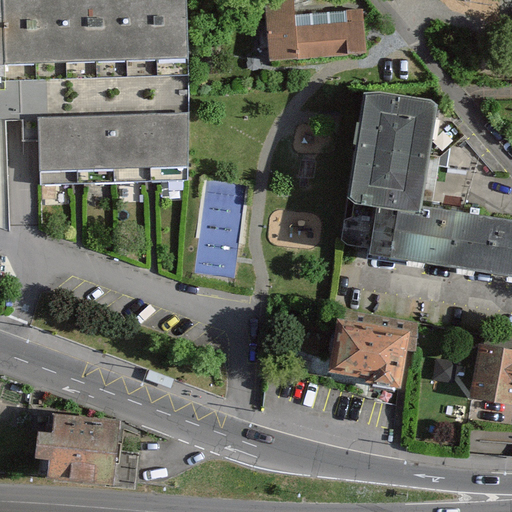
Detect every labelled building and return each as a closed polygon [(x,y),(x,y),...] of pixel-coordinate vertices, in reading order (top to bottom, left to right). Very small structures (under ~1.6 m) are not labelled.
[(96,0),(5,0),(7,71),(97,69),(96,0)] [(186,0),(96,0),(97,69),(188,68),(186,0)] [(367,14),(298,17),(297,0),(275,0),(270,0),(273,61),(368,57),(367,14)] [(140,79),(141,115),(183,114),(183,78),(140,79)] [(455,104),(379,93),(364,202),(389,206),(440,213),(455,104)] [(116,123),(42,122),(41,175),(115,175),(116,123)] [(189,123),(116,123),(115,175),(188,176),(189,123)] [(511,222),(440,213),(389,206),(381,260),(511,277),(511,222)] [(405,336),(340,324),(330,375),(405,390),(412,354),(419,355),(425,326),(408,323),(405,336)] [(511,347),(489,344),(480,394),(511,398),(511,347)] [(131,427),(69,422),(68,433),(65,485),(146,491),(148,460),(129,459),(131,427)] [(65,485),(68,433),(51,432),(50,459),(54,459),(52,484),(65,485)]
